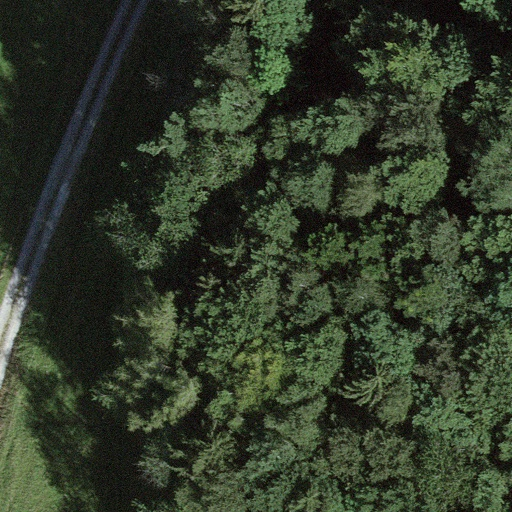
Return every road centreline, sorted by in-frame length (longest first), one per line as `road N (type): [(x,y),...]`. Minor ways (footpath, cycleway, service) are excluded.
road 1 (track): [(144,0),(38,241)]
road 2 (unclassified): [(0,368),(38,241)]
